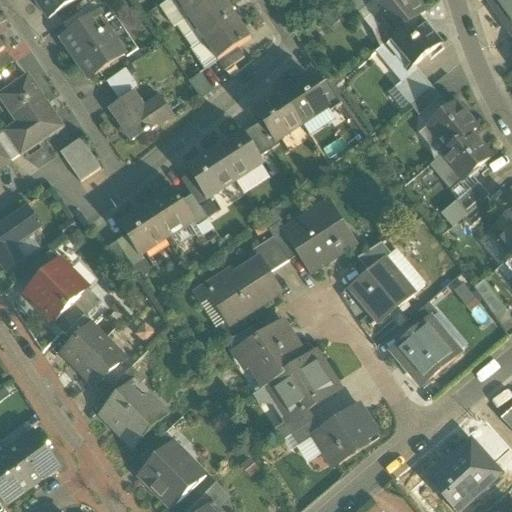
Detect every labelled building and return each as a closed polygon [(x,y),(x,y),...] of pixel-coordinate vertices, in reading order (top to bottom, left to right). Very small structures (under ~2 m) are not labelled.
[(34,0),(49,21),(79,0),(34,0)] [(174,29),(176,27),(188,19),(175,0),(169,0),(159,8),(174,29)] [(175,0),(188,19),(215,0),(175,0)] [(215,0),(188,19),(203,40),(236,18),(223,0),(215,0)] [(352,0),(350,2),(360,14),(377,0),(352,0)] [(377,0),(360,14),(365,21),(372,15),(388,2),(386,0),(377,0)] [(372,15),(393,39),(418,18),(424,13),(413,0),(389,0),(388,2),(372,15)] [(511,0),(490,0),(488,1),(511,34),(511,0)] [(62,26),(69,36),(97,16),(98,18),(103,15),(95,3),(62,26)] [(393,39),(372,15),(365,21),(375,32),(380,50),(386,45),(393,39)] [(77,65),(88,81),(118,60),(110,49),(117,45),(98,18),(97,16),(69,36),(64,39),(80,63),(77,65)] [(250,39),(236,18),(203,40),(218,62),(237,48),(250,39)] [(440,44),(418,18),(393,39),(386,45),(408,71),(413,66),(440,44)] [(203,40),(188,19),(176,27),(191,49),(203,40)] [(60,41),(77,65),(80,63),(64,39),(60,41)] [(218,62),(203,40),(191,49),(190,49),(205,71),(218,62)] [(124,56),(117,45),(110,49),(118,60),(124,56)] [(417,70),(413,66),(408,71),(386,45),(380,50),(376,53),(401,83),(417,70)] [(218,62),(224,72),(244,58),(237,48),(218,62)] [(0,55),(0,73),(13,64),(5,52),(0,55)] [(106,83),(118,100),(137,87),(125,70),(106,83)] [(395,88),(409,106),(431,87),(417,70),(401,83),(395,88)] [(188,82),(200,100),(212,92),(200,74),(188,82)] [(309,76),(282,94),(302,125),(327,109),(329,108),(314,85),(309,76)] [(9,140),(21,157),(62,129),(28,78),(0,96),(0,99),(16,123),(22,119),(27,127),(11,139),(9,140)] [(314,85),(329,108),(340,101),(332,90),(324,78),(314,85)] [(440,98),(431,87),(409,106),(418,116),(440,98)] [(403,111),(409,106),(395,88),(388,94),(403,111)] [(110,109),(132,142),(145,134),(146,135),(173,117),(161,99),(144,110),(133,93),(110,109)] [(275,142),(302,125),(282,94),(255,111),(261,121),(275,142)] [(427,127),(448,152),(471,133),(477,128),(456,103),(427,127)] [(335,120),(327,109),(302,125),(310,137),(335,120)] [(17,125),(6,133),(11,139),(27,127),(22,119),(16,123),(17,125)] [(261,121),(251,127),(265,149),(275,142),(261,121)] [(255,155),(265,149),(251,127),(241,134),(255,155)] [(428,144),(435,163),(442,157),(448,152),(427,127),(419,134),(428,144)] [(0,136),(0,147),(11,164),(21,157),(9,140),(11,139),(6,133),(0,136)] [(491,158),(471,133),(448,152),(442,157),(462,182),(472,174),(491,158)] [(241,134),(214,151),(234,182),(261,165),(255,155),(241,134)] [(100,171),(93,161),(87,151),(80,141),(60,154),(67,164),(74,174),(80,184),(100,171)] [(0,170),(11,164),(0,147),(0,170)] [(209,199),(234,182),(214,151),(187,168),(191,174),(207,200),(209,199)] [(462,182),(442,157),(435,163),(430,167),(450,192),(462,182)] [(261,165),(234,182),(243,196),(269,179),(261,165)] [(181,181),(187,190),(197,206),(207,200),(191,174),(181,181)] [(458,203),(480,184),(472,174),(462,182),(450,192),(457,201),(458,203)] [(458,203),(468,215),(486,200),(491,196),(480,184),(458,203)] [(203,215),(197,206),(187,190),(177,196),(193,222),(203,215)] [(173,191),(147,208),(166,239),(170,237),(193,222),(177,196),(173,191)] [(197,206),(203,215),(206,219),(218,212),(209,199),(207,200),(197,206)] [(495,211),(486,200),(468,215),(478,226),(495,211)] [(458,203),(457,201),(441,215),(452,228),(468,215),(458,203)] [(299,256),(311,275),(347,252),(331,226),(339,221),(328,203),(284,231),(283,232),(299,256)] [(141,256),(166,239),(147,208),(120,225),(127,237),(140,257),(141,256)] [(26,209),(16,215),(0,226),(0,265),(5,273),(23,261),(15,248),(31,237),(41,230),(26,209)] [(268,232),(280,224),(282,223),(274,210),(261,220),(268,232)] [(203,215),(193,222),(203,237),(213,231),(206,219),(203,215)] [(511,215),(490,233),(511,258),(511,257),(511,215)] [(331,226),(347,252),(356,246),(339,221),(331,226)] [(198,241),(203,237),(193,222),(170,237),(179,249),(196,238),(198,241)] [(280,224),(268,232),(273,239),(288,263),(299,256),(283,232),(284,231),(280,224)] [(480,242),(501,266),(505,263),(511,258),(490,233),(480,242)] [(130,264),(132,268),(144,260),(141,256),(140,257),(127,237),(117,244),(130,264)] [(288,263),(273,239),(253,251),(259,260),(269,275),(288,263)] [(106,250),(119,271),(130,264),(117,244),(106,250)] [(353,262),(365,276),(382,262),(391,255),(382,244),(353,262)] [(396,275),(414,296),(426,286),(397,250),(391,255),(382,262),(394,277),(396,275)] [(32,268),(42,279),(59,262),(50,253),(32,268)] [(212,300),(226,322),(260,300),(264,305),(281,294),(269,275),(259,260),(235,275),(207,293),(212,300)] [(25,296),(53,324),(80,298),(63,280),(70,273),(59,262),(42,279),(25,296)] [(350,289),(378,323),(397,307),(398,309),(414,296),(396,275),(394,277),(382,262),(365,276),(350,289)] [(511,271),(505,263),(501,266),(493,273),(511,295),(511,271)] [(201,307),(212,300),(207,293),(235,275),(230,268),(192,293),(201,307)] [(474,289),(493,317),(504,309),(484,281),(474,289)] [(90,291),(73,311),(82,319),(100,298),(90,291)] [(212,300),(201,307),(216,328),(224,324),(226,322),(212,300)] [(265,307),(264,305),(260,300),(226,322),(224,324),(229,330),(265,307)] [(402,327),(410,337),(424,324),(431,318),(423,309),(402,327)] [(511,328),(511,320),(504,309),(493,317),(505,334),(511,328)] [(424,324),(454,360),(469,347),(439,311),(431,318),(424,324)] [(65,337),(73,345),(91,328),(92,328),(93,326),(84,317),(65,337)] [(260,363),(272,381),(305,360),(281,323),(255,339),(234,353),(246,372),(248,370),(260,363)] [(391,352),(421,388),(454,360),(424,324),(410,337),(391,352)] [(62,356),(94,390),(124,361),(92,328),(91,328),(73,345),(62,356)] [(227,343),(234,353),(255,339),(249,329),(227,343)] [(316,353),(305,360),(272,381),(268,384),(288,415),(292,422),(308,412),(340,391),(316,353)] [(261,388),(268,384),(272,381),(260,363),(248,370),(261,388)] [(112,389),(120,398),(135,383),(139,388),(145,383),(132,369),(112,389)] [(121,438),(133,450),(162,422),(143,403),(149,397),(139,388),(135,383),(120,398),(101,417),(111,427),(112,426),(123,437),(121,438)] [(268,384),(261,388),(251,395),(258,405),(273,407),(281,420),(288,415),(268,384)] [(167,416),(149,397),(143,403),(162,422),(167,416)] [(323,454),(332,469),(348,459),(347,457),(358,450),(356,447),(376,434),(359,407),(321,432),(312,438),(323,454)] [(511,432),(511,409),(501,420),(511,432)] [(280,420),(291,437),(314,422),(308,412),(292,422),(288,415),(281,420),(280,420)] [(321,432),(314,422),(291,437),(298,448),(312,438),(321,432)] [(25,428),(1,446),(7,454),(8,454),(9,455),(31,439),(30,438),(31,437),(25,428)] [(33,439),(43,453),(54,446),(43,431),(33,439)] [(146,454),(154,463),(168,450),(168,451),(175,444),(166,435),(146,454)] [(8,454),(7,454),(31,487),(32,486),(31,485),(53,470),(53,471),(55,470),(43,453),(33,439),(31,437),(30,438),(31,439),(9,455),(8,454)] [(298,448),(291,437),(282,442),(290,453),(298,449),(306,464),(323,454),(312,438),(298,448)] [(427,482),(453,511),(458,511),(499,476),(473,446),(445,471),(442,468),(427,482)] [(139,478),(171,511),(206,478),(191,463),(186,469),(168,451),(168,450),(154,463),(139,478)] [(0,498),(5,505),(31,487),(7,454),(0,459),(0,498)] [(191,510),(192,511),(205,511),(207,510),(208,511),(220,500),(211,490),(191,510)]
